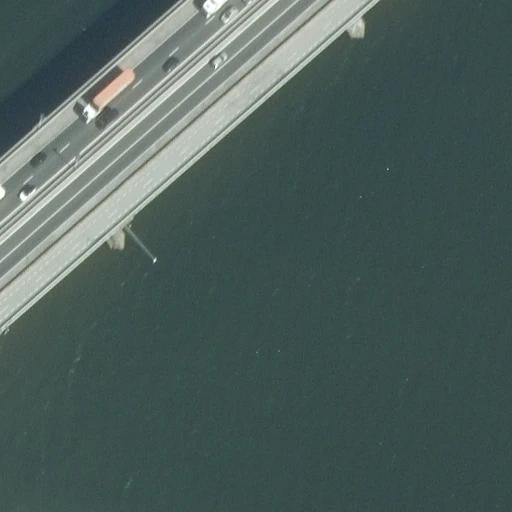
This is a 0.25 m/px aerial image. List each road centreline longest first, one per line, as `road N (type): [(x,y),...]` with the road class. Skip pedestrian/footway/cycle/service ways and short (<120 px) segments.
road 1 (unclassified): [(0,320),(363,0)]
road 2 (motorway): [(0,269),(305,0)]
road 3 (motorway): [(241,0),(0,212)]
